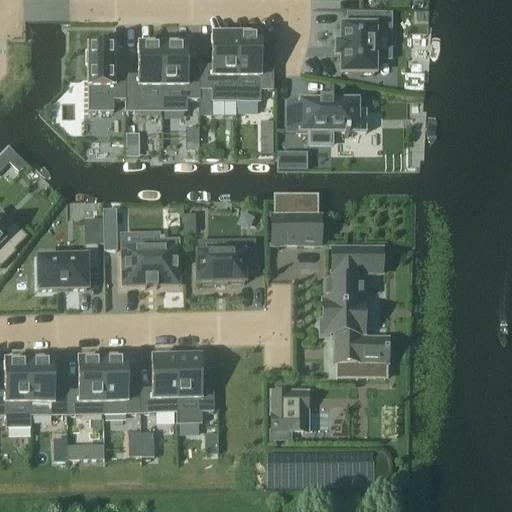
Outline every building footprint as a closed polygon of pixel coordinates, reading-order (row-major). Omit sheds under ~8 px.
[(340,47),(334,47),(334,60),(339,60),(339,77),(373,78),(373,63),(390,63),(390,16),(346,16),(346,29),(340,29),(340,47)] [(210,69),(198,69),(198,79),(198,94),(210,94),(210,106),(235,106),(234,39),(210,39),(210,69)] [(259,39),(234,39),(235,106),(259,106),(259,94),(272,94),(271,69),(259,69),(259,39)] [(111,49),(87,49),(87,54),(84,54),(84,68),(87,68),(86,115),(111,115),(112,104),(124,104),(124,79),(111,79),(111,49)] [(124,79),(124,104),(124,116),(161,116),(161,49),(136,49),(136,79),(124,79)] [(185,49),(161,49),(161,116),(185,115),(185,104),(198,104),(198,94),(198,79),(185,79),(185,49)] [(317,106),(288,106),(288,136),(308,136),(308,148),(330,149),(330,136),(343,136),(343,140),(347,140),(347,136),(365,136),(365,114),(355,114),(355,106),(330,106),(330,104),(317,104),(317,106)] [(114,214),(101,215),(102,255),(115,254),(114,214)] [(194,236),(193,219),(182,219),(182,236),(194,236)] [(318,220),(270,220),(270,248),(318,248),(318,220)] [(0,269),(14,255),(13,253),(25,240),(11,226),(0,236),(0,269)] [(156,250),(121,250),(121,289),(177,288),(177,244),(156,245),(156,250)] [(224,256),(194,257),(195,288),(243,287),(242,276),(254,276),(253,244),(223,244),(224,256)] [(36,262),(36,294),(84,293),(84,273),(96,272),(96,248),(82,249),(82,261),(36,262)] [(324,305),(321,304),(321,339),(334,339),(334,367),(386,367),(386,343),(357,343),(357,324),(365,324),(365,304),(360,304),(360,285),(357,285),(357,277),(380,277),(380,253),(330,253),(330,276),(333,276),(333,284),(324,284),(324,305)] [(199,361),(174,362),(175,416),(175,428),(200,428),(200,416),(212,416),(212,391),(199,391),(199,361)] [(151,392),(138,392),(138,417),(175,416),(174,362),(150,362),(151,392)] [(77,394),(64,394),(65,419),(102,418),(101,363),(76,364),(77,394)] [(125,363),(101,363),(102,418),(138,417),(138,392),(126,393),(125,363)] [(3,395),(0,395),(0,420),(4,420),(4,432),(29,432),(29,420),(29,419),(28,365),(3,366),(3,395)] [(51,365),(28,365),(29,419),(29,420),(65,419),(64,394),(52,394),(51,365)] [(306,395),(270,395),(270,442),(288,442),(288,435),(306,435),(306,395)] [(102,463),(102,449),(66,450),(66,464),(102,463)]
